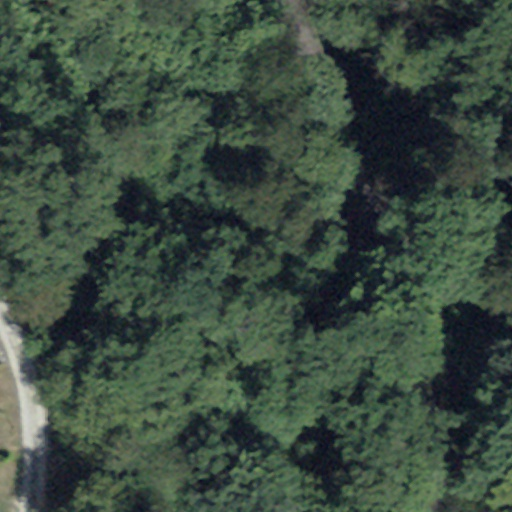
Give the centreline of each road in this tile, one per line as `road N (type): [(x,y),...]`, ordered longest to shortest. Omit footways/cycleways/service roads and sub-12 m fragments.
road 1 (unclassified): [(322,0),(403,264),(461,511)]
road 2 (track): [(26,511),(30,393),(0,313)]
